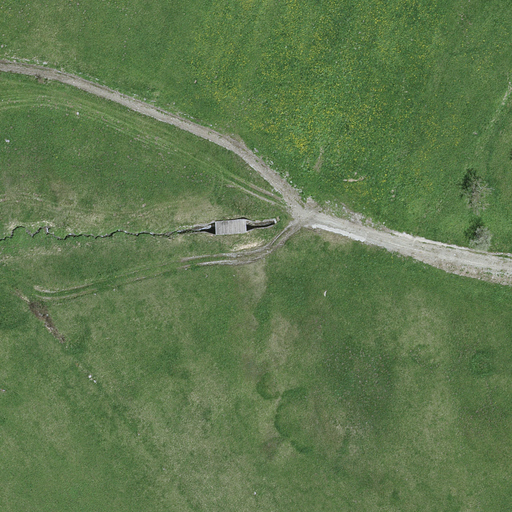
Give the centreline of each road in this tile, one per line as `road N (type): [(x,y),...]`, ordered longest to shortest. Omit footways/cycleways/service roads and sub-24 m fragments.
road 1 (track): [(0,58),(45,68),(234,144),(319,214),(511,262)]
road 2 (track): [(319,214),(264,249),(71,290),(0,278)]
